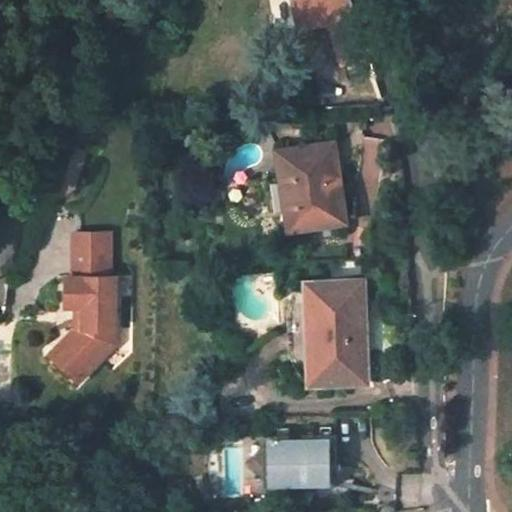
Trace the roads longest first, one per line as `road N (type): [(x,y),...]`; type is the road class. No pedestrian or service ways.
road 1 (residential): [(447,511),(427,401),(415,165),(364,0)]
road 2 (unclassified): [(466,511),(478,287),(487,251),(511,223)]
road 3 (residential): [(0,252),(38,180),(80,47),(83,0)]
